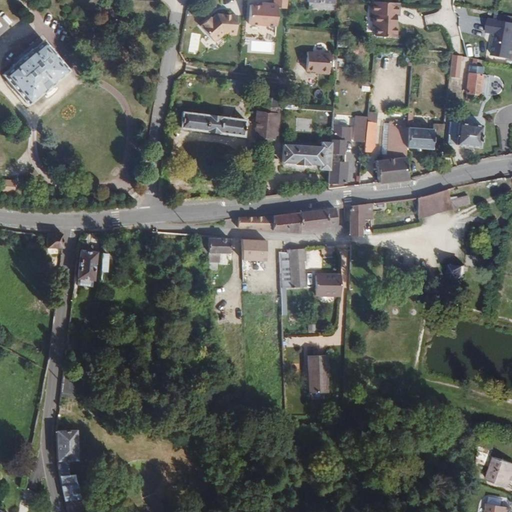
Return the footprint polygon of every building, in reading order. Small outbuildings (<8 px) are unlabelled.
[(286,12),(287,0),(286,0),(273,0),(273,5),(277,5),(277,11),(286,12)] [(394,4),(371,2),(370,16),(373,16),(373,26),(376,29),(375,38),(396,40),(397,26),(396,26),(396,18),(398,18),(399,5),(394,4)] [(277,11),(277,5),(273,5),(268,5),(268,8),(262,8),(250,6),(248,25),(276,27),(277,11)] [(236,36),(238,17),(217,15),(213,19),(209,22),(208,20),(201,25),(215,42),(223,35),(236,36)] [(511,59),(511,23),(489,19),(487,32),(498,34),(496,42),(494,41),(492,55),(511,59)] [(50,48),(45,42),(26,57),(4,75),(29,107),(51,90),(71,74),(50,48)] [(328,75),(329,56),(307,54),(305,72),(320,73),(320,75),(328,75)] [(461,57),(452,55),(449,79),(458,80),(461,57)] [(479,96),(483,68),(470,66),(465,94),(479,96)] [(294,109),(295,102),(285,101),(284,105),(288,105),(288,109),(294,109)] [(275,108),(271,107),(261,106),(261,111),(258,111),(256,111),(253,140),(255,140),(273,142),(277,139),(279,114),(274,114),(275,108)] [(243,139),(246,122),(184,112),(181,129),(243,139)] [(374,144),(377,113),(367,112),(366,117),(364,143),(362,154),(366,155),(371,152),(374,144)] [(377,175),(377,182),(378,184),(391,183),(408,180),(404,159),(406,150),(431,152),(433,135),(434,125),(411,124),(412,113),(407,113),(406,124),(391,123),(391,127),(391,139),(390,156),(382,156),(375,162),(377,175)] [(366,117),(355,115),(353,142),(364,143),(366,117)] [(391,127),(391,123),(387,123),(383,123),(382,152),(382,156),(390,156),(391,139),(391,127)] [(448,146),(455,147),(458,125),(451,124),(449,124),(446,146),(448,146)] [(480,151),(483,129),(483,127),(459,124),(458,125),(455,147),(480,151)] [(442,136),(444,126),(434,125),(433,135),(442,136)] [(333,126),(332,140),(351,142),(352,128),(333,126)] [(330,140),(329,155),(344,157),(345,141),(332,140),(330,140)] [(329,155),(330,143),(320,143),(320,148),(281,146),(280,167),(281,167),(317,169),(317,173),(328,174),(328,167),(329,155)] [(344,185),(346,166),(328,167),(328,174),(328,187),(344,185)] [(13,179),(0,178),(0,191),(13,192),(13,179)] [(450,210),(446,192),(416,200),(418,221),(450,210)] [(363,236),(364,219),(374,219),(373,205),(352,207),(350,236),(363,236)] [(339,227),(338,209),(304,213),(304,231),(339,227)] [(304,231),(304,213),(274,216),(273,231),(304,233),(304,231)] [(273,231),(274,216),(239,219),(239,228),(273,231)] [(239,228),(239,219),(225,220),(225,227),(239,228)] [(63,249),(63,234),(47,233),(47,235),(47,248),(61,249),(63,249)] [(231,252),(231,239),(208,237),(208,243),(209,251),(231,252)] [(284,248),(284,240),(271,239),(271,252),(280,253),(279,248),(284,248)] [(243,260),(266,261),(267,241),(242,240),(242,249),(235,249),(234,267),(243,267),(243,260)] [(305,262),(305,246),(287,248),(287,253),(280,253),(280,261),(280,273),(280,283),(302,283),(303,262),(305,262)] [(336,246),(321,247),(322,258),(336,258),(336,246)] [(108,286),(111,257),(109,257),(109,249),(103,249),(98,293),(104,293),(105,285),(108,286)] [(95,281),(98,253),(82,251),(78,279),(95,281)] [(280,261),(280,253),(271,252),(270,261),(280,261)] [(280,273),(280,261),(270,261),(270,272),(280,273)] [(251,282),(251,267),(243,267),(243,282),(251,282)] [(463,278),(464,274),(444,270),(444,275),(447,281),(457,282),(463,278)] [(341,297),(342,277),(338,277),(315,276),(314,296),(341,297)] [(93,289),(95,281),(78,279),(77,287),(93,289)] [(329,394),(328,357),(310,357),(310,394),(329,394)] [(87,391),(88,385),(65,369),(61,394),(82,399),(84,390),(87,391)] [(134,390),(119,382),(115,388),(119,391),(130,397),(134,390)] [(77,458),(76,427),(55,427),(54,439),(55,454),(56,467),(61,489),(66,509),(81,506),(75,472),(64,472),(62,459),(77,458)] [(75,472),(73,458),(62,459),(64,472),(75,472)] [(509,489),(511,476),(511,464),(495,460),(488,483),(509,489)]
